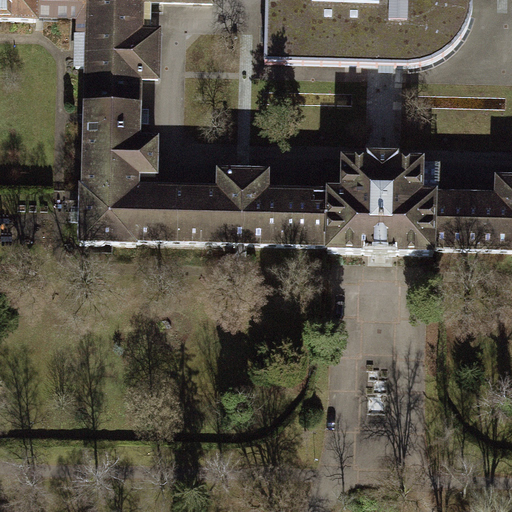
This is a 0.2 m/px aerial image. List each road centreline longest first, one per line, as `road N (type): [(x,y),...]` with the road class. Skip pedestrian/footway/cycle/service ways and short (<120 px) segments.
road 1 (unknown): [(237,0),(182,61),(175,101),(182,138),(196,151),(511,178)]
road 2 (track): [(336,488),(0,474)]
road 3 (track): [(384,277),(383,486),(336,488),(321,511)]
